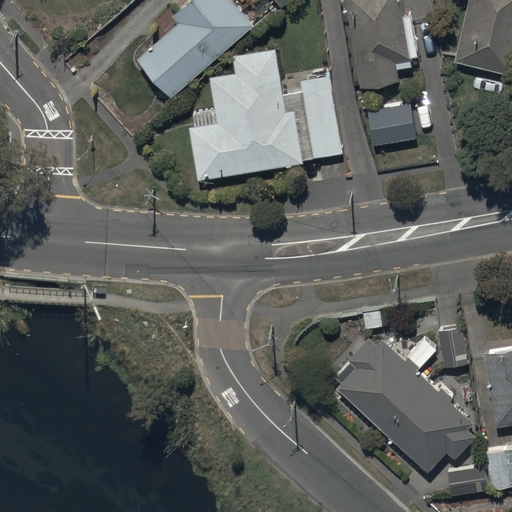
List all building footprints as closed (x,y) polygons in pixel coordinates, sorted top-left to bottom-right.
[(253,13),(242,0),(178,0),(174,4),(179,11),(137,48),(169,85),(253,13)] [(412,49),(403,0),(344,0),(358,77),(398,71),(395,51),(412,49)] [(511,66),(511,0),(466,0),(453,53),(511,67),(511,66)] [(189,117),(197,171),(304,155),(303,151),(342,145),(331,68),(280,76),(275,42),(233,48),(235,62),(208,66),(214,103),(191,107),(192,116),(189,117)] [(410,98),(369,105),(374,136),(415,129),(410,98)] [(463,319),(439,323),(444,358),(468,354),(463,319)] [(466,420),(471,415),(417,362),(436,341),(424,329),(403,350),(383,330),(378,336),(368,327),(331,365),(340,374),(337,378),(425,462),(446,441),(455,450),(476,429),(466,420)] [(511,341),(485,346),(495,415),(511,412),(511,341)] [(511,440),(485,444),(490,481),(511,478),(511,440)] [(481,459),(446,464),(449,487),(485,482),(481,459)]
